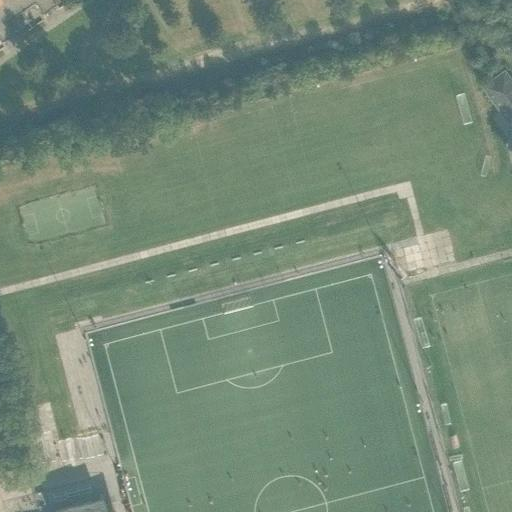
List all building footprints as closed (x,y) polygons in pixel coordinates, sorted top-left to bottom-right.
[(6,22),(20,12),(11,0),(0,0),(0,27),(7,38),(14,34),(6,22)] [(42,14),(49,10),(42,0),(11,0),(20,12),(34,3),(42,14)] [(51,0),(42,0),(49,10),(55,5),(51,0)] [(511,125),(511,124),(511,81),(505,72),(484,88),(511,125)] [(39,470),(57,465),(54,454),(36,459),(39,470)] [(93,511),(91,501),(53,511),(93,511)]
